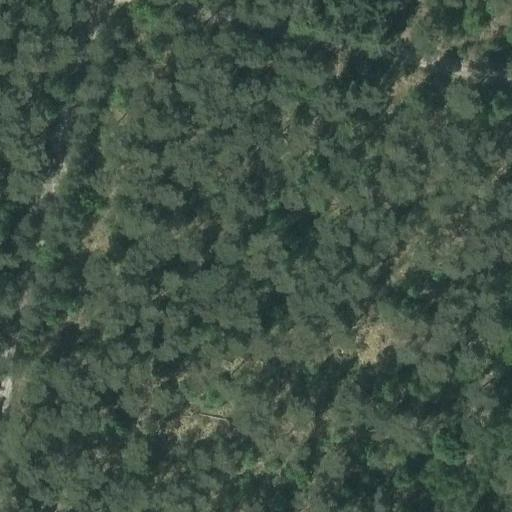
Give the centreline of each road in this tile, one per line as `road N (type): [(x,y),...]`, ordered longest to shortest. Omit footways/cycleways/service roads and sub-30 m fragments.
road 1 (track): [(85,0),(0,347)]
road 2 (track): [(511,79),(176,0)]
